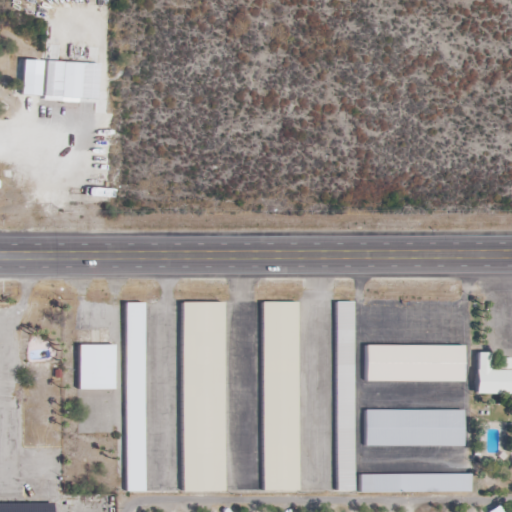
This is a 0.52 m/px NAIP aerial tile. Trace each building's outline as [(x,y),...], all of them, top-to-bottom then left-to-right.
[(79,98),(79,62),(59,62),(59,98),(79,98)] [(39,95),(39,74),(20,74),(20,95),(39,95)] [(352,301),(333,301),(333,491),(352,491),(352,301)] [(142,492),(142,302),(123,302),(124,492),(142,492)] [(179,302),(179,492),(221,492),(221,302),(179,302)] [(259,302),(260,492),(296,492),(296,302),(259,302)] [(77,345),(77,390),(113,390),(113,345),(77,345)] [(462,346),(363,346),(363,383),(462,383),(462,346)] [(511,395),(511,370),(491,370),(491,353),(474,353),(474,395),(511,395)] [(363,446),(462,446),(462,411),(363,411),(363,446)] [(469,474),(358,474),(358,493),(469,493),(469,474)] [(0,511),(50,511),(50,503),(0,502),(0,511)]
